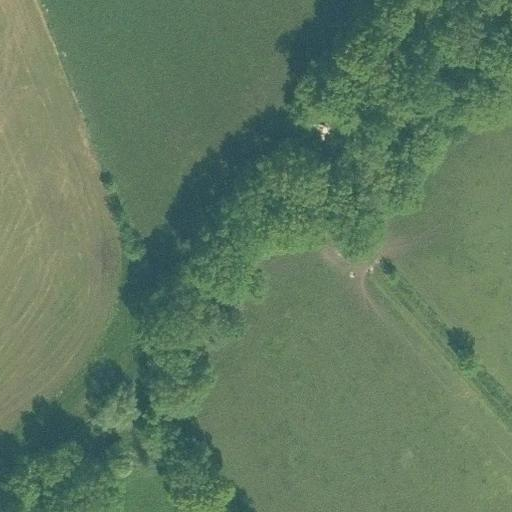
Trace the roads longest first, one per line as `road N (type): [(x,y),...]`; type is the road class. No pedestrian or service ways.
road 1 (track): [(511,425),(375,272),(325,193),(327,156),(341,128),(438,0)]
road 2 (track): [(332,212),(294,211),(269,226),(105,435),(0,508)]
